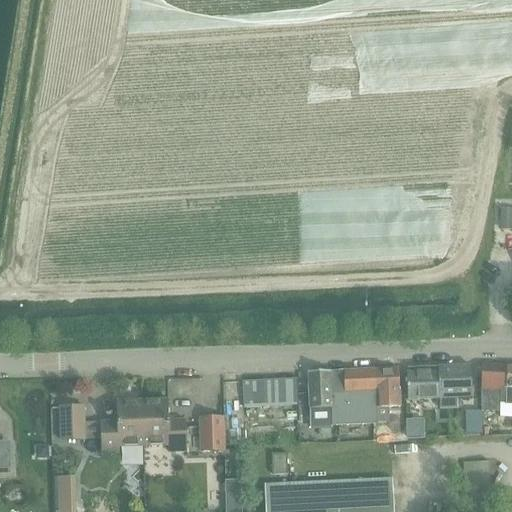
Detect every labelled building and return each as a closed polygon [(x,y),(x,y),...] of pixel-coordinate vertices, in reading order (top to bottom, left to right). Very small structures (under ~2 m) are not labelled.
[(471,395),(471,391),(470,364),(438,366),(438,370),(406,371),(407,398),(439,397),(439,410),(455,409),(455,396),(471,395)] [(511,365),(482,364),(482,391),(482,412),(499,411),(499,405),(505,405),(505,404),(511,404),(511,365)] [(375,392),(370,393),(370,403),(376,403),(377,423),(378,423),(388,423),(387,412),(387,406),(399,405),(397,369),(374,371),(375,392)] [(332,425),(377,423),(376,403),(370,403),(370,393),(375,392),(374,371),(308,374),(310,409),(331,408),(332,425)] [(295,380),(243,382),(244,407),(282,406),(296,405),(295,380)] [(169,451),(187,451),(186,420),(170,420),(169,400),(144,401),(145,446),(169,445),(169,451)] [(87,408),(60,408),(61,440),(102,439),(103,450),(103,453),(120,453),(120,446),(145,446),(144,401),(118,401),(119,422),(102,422),(102,424),(87,424),(87,408)] [(482,412),(467,412),(467,434),(482,434),(482,412)] [(221,449),(221,417),(197,417),(197,449),(221,449)] [(48,446),(35,446),(35,459),(49,459),(48,446)] [(272,455),(273,476),(288,475),(287,455),(272,455)] [(462,464),(464,511),(490,511),(488,463),(462,464)] [(234,470),(235,489),(246,488),(246,470),(234,470)] [(65,484),(84,483),(83,472),(64,473),(65,484)] [(392,511),(391,480),(386,480),(264,486),(265,511),(392,511)] [(77,511),(77,497),(59,497),(59,511),(77,511)]
